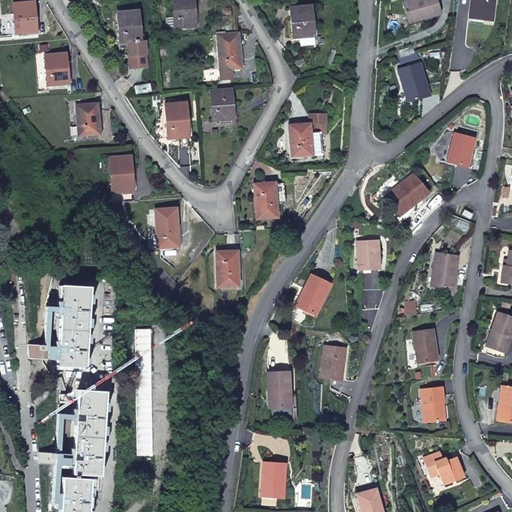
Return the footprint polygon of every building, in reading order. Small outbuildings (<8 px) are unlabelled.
[(193,0),(172,0),(175,28),(195,27),(193,0)] [(438,0),(407,0),(405,1),(410,19),(423,15),(423,17),(442,12),(438,0)] [(473,0),(471,15),(486,17),(486,11),(491,8),(494,9),(494,0),(473,0)] [(34,2),(12,3),(15,34),(36,32),(34,2)] [(311,6),(290,8),(293,38),(300,37),(300,45),(314,44),(311,6)] [(486,11),(486,17),(493,17),(494,9),(491,8),(486,11)] [(138,11),(117,12),(120,42),(128,42),(129,55),(145,54),(144,44),(141,45),(138,11)] [(219,35),(238,33),(237,16),(218,18),(219,35)] [(219,35),(217,35),(220,70),(203,71),(204,81),(232,79),(231,69),(241,68),(238,33),(219,35)] [(401,62),(419,57),(418,52),(399,57),(401,62)] [(66,53),(45,55),(47,85),(68,83),(66,53)] [(145,54),(129,55),(130,68),(146,67),(145,54)] [(399,69),(405,87),(408,86),(412,100),(430,95),(421,62),(399,69)] [(234,119),(231,89),(210,90),(213,121),(234,119)] [(186,102),(165,104),(168,139),(189,137),(186,102)] [(97,103),(76,105),(79,136),(100,134),(97,103)] [(309,123),(309,124),(324,123),(324,114),(309,114),(309,123)] [(291,157),(312,155),(310,134),(309,124),(309,123),(288,125),(291,157)] [(472,151),(475,139),(475,137),(455,131),(447,160),(468,166),(472,151)] [(310,134),(312,155),(321,154),(320,134),(310,134)] [(130,156),(110,157),(112,193),(133,191),(130,156)] [(415,173),(386,197),(399,212),(414,199),(416,202),(430,191),(415,173)] [(275,183),(254,184),(256,219),(277,218),(275,183)] [(119,202),(132,201),(132,193),(118,194),(119,202)] [(176,208),(155,209),(158,248),(178,247),(176,208)] [(379,238),(357,239),(359,269),(380,268),(379,238)] [(511,249),(509,249),(507,265),(503,264),(501,281),(511,282),(511,249)] [(237,251),(216,252),(217,287),(238,286),(237,251)] [(437,268),(434,285),(452,288),(458,255),(436,252),(434,267),(437,268)] [(296,303),(312,311),(320,295),(324,297),(332,282),(312,272),(296,303)] [(89,287),(62,285),(57,366),(84,368),(89,287)] [(320,295),(312,311),(316,313),(324,297),(320,295)] [(404,300),(404,312),(414,312),(414,300),(404,300)] [(511,316),(497,311),(491,328),(494,329),(489,345),(505,351),(511,330),(511,316)] [(433,327),(411,329),(415,361),(436,359),(433,327)] [(494,329),(491,328),(486,344),(489,345),(494,329)] [(345,346),(325,343),(321,375),(340,378),(345,346)] [(271,405),(282,404),(290,404),(289,391),(287,368),(266,370),(271,405)] [(439,402),(443,401),(444,401),(442,384),(420,387),(425,422),(442,419),(439,402)] [(511,385),(501,384),(496,418),(511,420),(511,385)] [(105,391),(77,389),(72,474),(90,475),(89,480),(62,478),(59,511),(87,511),(89,491),(99,492),(105,391)] [(290,404),(282,404),(283,420),(297,419),(295,391),(289,391),(290,404)] [(457,457),(448,461),(444,462),(443,460),(440,454),(424,460),(432,480),(443,476),(447,485),(465,478),(457,457)] [(265,458),(264,476),(266,476),(266,479),(263,480),(263,489),(272,490),(272,496),(279,496),(284,492),(287,460),(265,458)] [(383,511),(376,489),(360,494),(357,494),(362,511),(383,511)]
